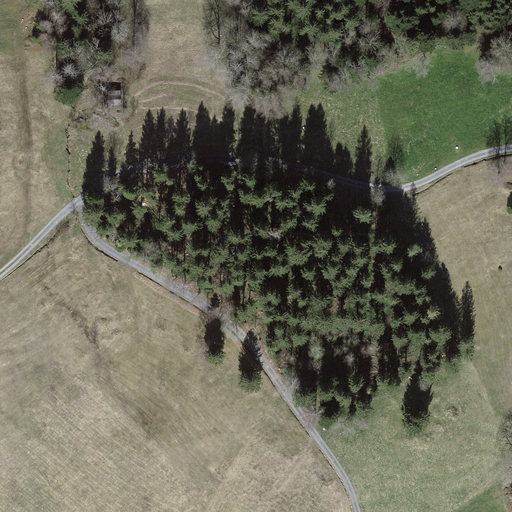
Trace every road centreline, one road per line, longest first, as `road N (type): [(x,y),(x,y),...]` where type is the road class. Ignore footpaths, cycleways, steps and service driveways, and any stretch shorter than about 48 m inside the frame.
road 1 (track): [(511,146),(380,179),(230,147),(191,147),(117,168),(76,200)]
road 2 (track): [(358,511),(300,402),(260,351),(205,303),(91,233),(76,200)]
